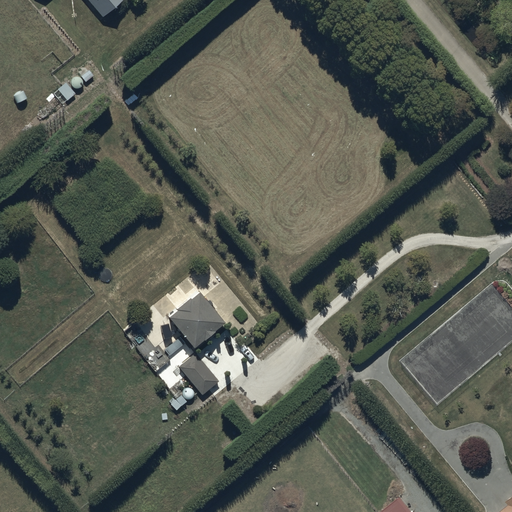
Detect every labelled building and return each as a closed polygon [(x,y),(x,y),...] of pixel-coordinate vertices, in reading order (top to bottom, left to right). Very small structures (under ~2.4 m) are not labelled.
[(84,0),(101,20),(124,0),(123,0),(84,0)] [(73,93),(65,84),(51,96),(59,105),(73,93)] [(224,319),(199,289),(190,296),(189,294),(177,305),(177,306),(168,314),(194,344),(203,337),(206,342),(216,333),(213,330),(215,328),(214,327),(224,319)] [(218,377),(195,350),(178,364),(201,391),(218,377)] [(176,407),(186,398),(181,392),(176,396),(175,396),(170,400),(176,407)] [(417,511),(401,492),(383,506),(387,511),(417,511)] [(511,511),(511,492),(506,498),(508,501),(494,511),(511,511)]
